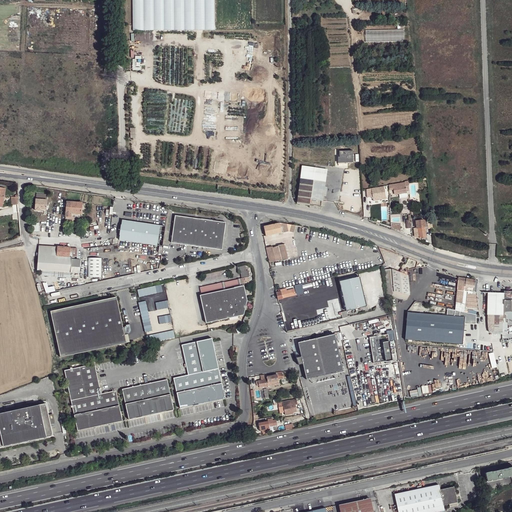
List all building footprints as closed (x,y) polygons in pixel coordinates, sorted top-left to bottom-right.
[(215,30),(214,0),(132,0),(133,31),(215,30)] [(339,151),(339,157),(338,157),(338,163),(353,163),(353,151),(339,151)] [(327,170),(302,166),(300,179),(325,182),(327,170)] [(300,179),(297,203),(309,205),(310,203),(310,199),(312,199),(323,201),(323,196),(325,187),(325,182),(300,179)] [(406,192),(409,191),(409,186),(408,181),(405,181),(405,183),(393,185),(393,184),(389,185),(389,189),(393,188),(393,190),(394,194),(406,192)] [(372,191),(372,197),(385,195),(384,187),(375,188),(375,191),(372,191)] [(36,199),(35,210),(41,211),(41,209),(46,210),(47,200),(36,199)] [(67,202),(65,217),(77,217),(81,218),(82,203),(67,202)] [(175,215),(171,243),(222,250),(226,222),(175,215)] [(416,221),(416,228),(415,228),(416,236),(419,235),(419,238),(426,237),(425,229),(425,227),(425,220),(416,221)] [(122,221),(119,240),(156,245),(160,226),(122,221)] [(264,227),(266,236),(276,234),(281,233),(281,231),(283,231),(281,223),(279,224),(279,223),(264,227)] [(295,226),(281,223),(283,231),(283,233),(289,231),(294,233),(295,226)] [(272,247),(266,249),(270,263),(288,259),(284,244),(278,246),(278,247),(273,248),(272,247)] [(70,257),(70,248),(39,246),(37,270),(70,272),(71,266),(80,267),(80,260),(74,259),(72,259),(72,257),(70,257)] [(79,248),(70,248),(70,257),(72,257),(74,257),(78,257),(79,248)] [(100,257),(87,257),(87,276),(101,276),(100,257)] [(387,269),(391,296),(406,299),(409,295),(408,276),(392,269),(387,269)] [(247,277),(200,287),(201,295),(242,286),(242,284),(249,283),(247,277)] [(339,281),(346,311),(367,307),(360,277),(339,281)] [(459,278),(458,282),(457,289),(474,291),(476,280),(459,278)] [(158,285),(137,290),(139,297),(160,292),(158,285)] [(200,295),(206,323),(244,315),(247,300),(244,286),(242,286),(201,295),(200,295)] [(276,292),(278,300),(283,299),(282,298),(295,295),(294,289),(282,292),(282,290),(278,290),(278,292),(276,292)] [(456,300),(455,310),(468,313),(468,310),(466,309),(467,309),(465,308),(466,304),(462,303),(464,290),(457,289),(457,292),(456,300)] [(488,293),(488,330),(489,332),(491,334),(502,334),(502,322),(506,322),(506,314),(505,314),(505,312),(511,311),(511,291),(504,291),(504,293),(488,293)] [(50,311),(60,357),(126,343),(124,335),(123,328),(116,297),(50,311)] [(407,313),(405,339),(463,344),(464,323),(475,323),(476,315),(468,313),(455,310),(447,308),(447,316),(407,313)] [(126,327),(123,328),(124,335),(128,334),(129,334),(129,333),(130,332),(131,331),(131,330),(131,328),(130,324),(126,325),(126,327)] [(173,331),(152,336),(154,343),(175,338),(173,331)] [(298,343),(301,357),(296,358),(298,365),(303,364),(306,379),(343,371),(335,334),(298,343)] [(369,337),(373,363),(385,361),(392,360),(388,334),(369,337)] [(182,345),(188,375),(173,378),(180,408),(225,399),(212,338),(182,345)] [(64,370),(77,431),(122,421),(116,390),(101,394),(101,392),(95,364),(64,370)] [(266,375),(267,379),(262,380),(258,381),(259,383),(257,383),(257,386),(259,386),(259,387),(268,386),(268,383),(278,382),(278,378),(280,377),(283,377),(282,372),(281,372),(266,375)] [(122,389),(129,420),(174,410),(167,380),(122,389)] [(283,402),(286,415),(293,414),(293,412),(297,411),(295,404),(294,400),(283,402)] [(0,447),(0,448),(46,438),(39,405),(0,413),(0,447)] [(258,423),(259,429),(272,426),(277,425),(277,423),(275,423),(275,420),(271,421),(271,420),(267,421),(267,422),(258,423)] [(485,473),(487,482),(511,476),(511,466),(500,470),(500,472),(496,473),(495,471),(485,473)] [(438,511),(444,511),(443,506),(440,490),(439,485),(394,494),(398,511),(438,511)] [(440,490),(443,506),(457,502),(454,487),(440,490)] [(339,505),(340,511),(372,511),(370,501),(360,503),(360,500),(339,505)]
